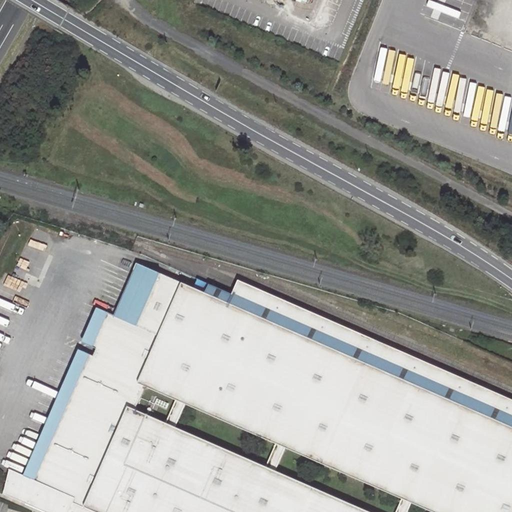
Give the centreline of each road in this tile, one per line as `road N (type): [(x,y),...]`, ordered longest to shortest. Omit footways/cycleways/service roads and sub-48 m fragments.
road 1 (primary): [(32,0),(511,281)]
road 2 (track): [(123,0),(149,23),(511,216)]
road 3 (unknown): [(0,417),(66,251)]
